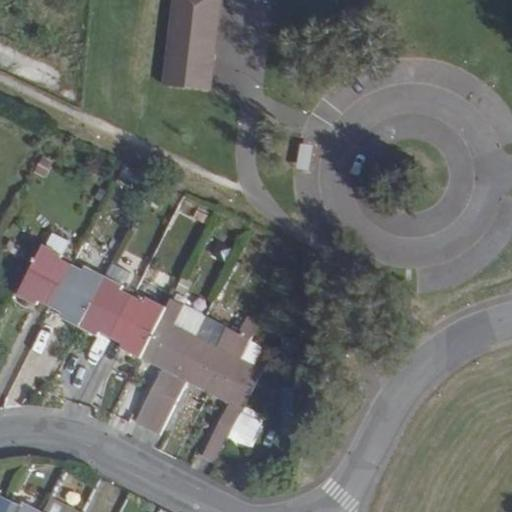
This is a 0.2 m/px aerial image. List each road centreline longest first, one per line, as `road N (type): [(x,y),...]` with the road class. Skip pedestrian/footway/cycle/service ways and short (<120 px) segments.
road 1 (unclassified): [(511,318),(425,360),(389,402),(330,511)]
road 2 (residential): [(0,432),(75,435),(232,511)]
